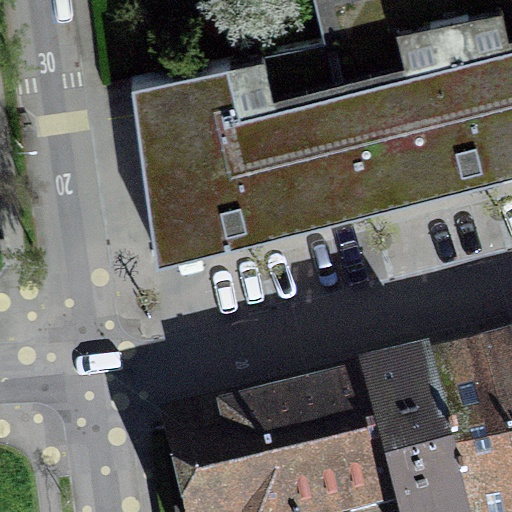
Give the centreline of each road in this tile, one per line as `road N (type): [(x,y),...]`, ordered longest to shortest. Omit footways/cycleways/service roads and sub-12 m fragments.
road 1 (residential): [(102,375),(511,277)]
road 2 (residential): [(46,0),(102,375)]
road 3 (residential): [(102,375),(122,511)]
